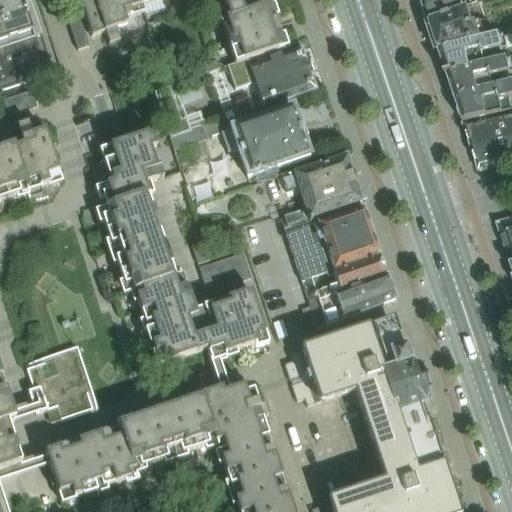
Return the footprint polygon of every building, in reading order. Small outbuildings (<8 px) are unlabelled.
[(0,0),(0,93),(53,75),(28,0),(0,0)] [(77,0),(80,7),(88,33),(102,29),(108,47),(119,43),(115,32),(126,28),(123,21),(144,14),(142,8),(165,0),(77,0)] [(424,0),(419,2),(428,26),(482,8),(483,8),(480,0),(424,0)] [(220,24),(226,44),(234,66),(281,51),(274,31),(277,30),(276,28),(275,26),(273,26),(266,7),(243,15),(240,9),(232,12),(231,8),(212,14),(215,25),(220,24)] [(428,26),(438,55),(489,42),(484,26),(488,25),(482,8),(428,26)] [(79,19),(75,9),(64,13),(67,23),(79,19)] [(79,19),(67,23),(71,33),(82,29),(79,19)] [(493,41),(511,36),(511,28),(491,33),(493,41)] [(82,29),(71,33),(74,43),(85,39),(82,29)] [(85,39),(74,43),(77,53),(89,49),(85,39)] [(438,55),(446,78),(462,125),(511,112),(511,84),(506,64),(504,64),(501,52),(502,51),(499,40),(489,42),(438,55)] [(300,52),(249,69),(247,63),(214,73),(217,83),(238,76),(243,90),(255,86),(262,109),(314,92),(300,52)] [(205,75),(202,67),(200,62),(192,65),(196,77),(205,75)] [(216,63),(202,67),(205,75),(218,70),(216,63)] [(154,94),(166,130),(169,140),(189,133),(185,120),(180,122),(169,89),(154,94)] [(37,110),(37,109),(31,94),(24,96),(30,112),(37,110)] [(17,99),(22,115),(30,112),(24,96),(17,99)] [(15,117),(22,115),(17,99),(10,101),(15,117)] [(84,100),(0,129),(0,347),(53,504),(217,448),(218,453),(273,434),(229,305),(205,313),(145,137),(102,151),(84,100)] [(8,120),(15,117),(10,101),(3,104),(8,120)] [(293,107),(247,123),(245,117),(171,142),(175,153),(229,134),(246,183),(311,160),(293,107)] [(511,114),(463,127),(471,150),(511,139),(511,114)] [(479,174),(511,165),(511,139),(471,150),(479,174)] [(307,223),(360,206),(362,206),(346,158),(291,176),(281,179),(287,196),(297,193),(304,213),(290,218),(293,228),(307,223)] [(333,273),(377,257),(362,212),(285,237),(316,330),(327,327),(318,302),(311,280),(333,273)] [(511,223),(496,228),(510,264),(511,263),(511,223)] [(193,257),(206,253),(202,243),(190,247),(193,257)] [(209,262),(206,253),(193,257),(197,267),(209,263),(209,262)] [(235,258),(239,271),(246,269),(242,256),(235,258)] [(319,302),(334,297),(384,279),(377,257),(333,273),(338,291),(335,292),(334,289),(316,294),(319,302)] [(235,272),(239,271),(235,258),(227,261),(231,273),(235,272)] [(224,276),(231,273),(227,261),(220,263),(224,276)] [(217,278),(224,276),(220,263),(213,266),(217,278)] [(213,279),(217,278),(213,266),(206,268),(210,281),(213,279)] [(202,283),(210,281),(206,268),(198,270),(202,283)] [(235,272),(239,285),(250,281),(246,269),(239,271),(235,272)] [(224,276),(228,288),(239,285),(235,272),(231,273),(224,276)] [(213,279),(217,292),(228,288),(224,276),(217,278),(213,279)] [(213,279),(210,281),(202,283),(206,295),(217,292),(213,279)] [(342,322),(393,303),(384,279),(334,297),(319,302),(318,302),(327,327),(342,322)] [(245,351),(267,343),(251,296),(235,301),(234,299),(228,301),(245,351)] [(452,511),(443,484),(437,487),(434,478),(436,477),(439,472),(440,472),(419,409),(424,408),(427,393),(420,372),(419,373),(409,365),(407,365),(402,351),(399,353),(389,323),(303,352),(289,357),(291,365),(283,368),(288,383),(292,382),(294,388),(291,389),(296,405),(304,402),(306,410),(321,405),(321,406),(353,395),(383,484),(329,502),(332,511),(452,511)] [(0,475),(17,470),(13,457),(17,456),(8,427),(14,425),(6,400),(3,401),(0,391),(0,475)] [(262,430),(223,443),(226,451),(218,453),(237,511),(288,511),(285,502),(288,501),(286,496),(283,496),(272,461),(274,460),(272,455),(270,455),(262,430)]
